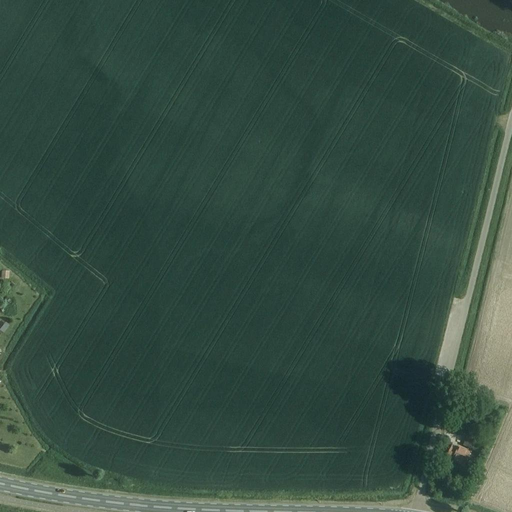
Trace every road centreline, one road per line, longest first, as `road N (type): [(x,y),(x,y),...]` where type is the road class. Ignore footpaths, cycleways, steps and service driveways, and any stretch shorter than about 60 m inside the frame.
road 1 (unclassified): [(416,511),(511,116)]
road 2 (primary): [(0,484),(146,507),(242,511)]
